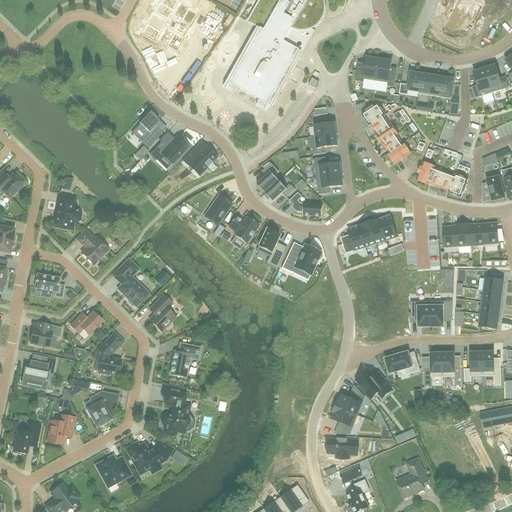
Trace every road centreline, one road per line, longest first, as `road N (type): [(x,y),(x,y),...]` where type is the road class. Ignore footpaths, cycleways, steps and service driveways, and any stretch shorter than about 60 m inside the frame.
road 1 (residential): [(22,485),(126,426),(143,345),(61,261),(25,253)]
road 2 (residential): [(326,230),(258,208),(230,152),(157,102),(110,31)]
road 3 (residential): [(352,208),(338,112),(344,109),(405,193)]
road 4 (residential): [(350,348),(313,427),(315,470),(332,511)]
road 5 (residential): [(511,333),(350,348)]
road 6 (residential): [(0,404),(25,253)]
road 7 (residential): [(25,253),(38,182),(34,166),(0,133)]
road 8 (residential): [(326,230),(350,312),(350,348)]
